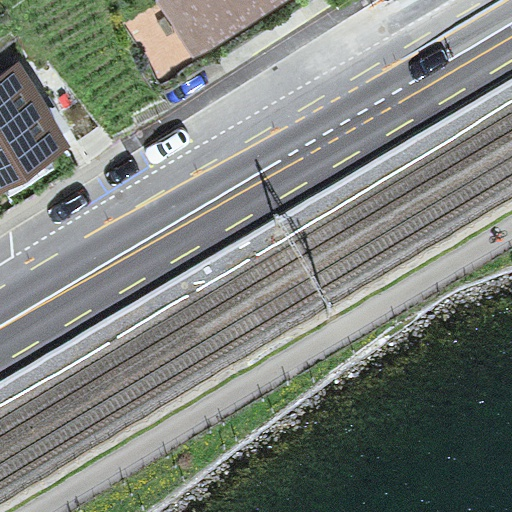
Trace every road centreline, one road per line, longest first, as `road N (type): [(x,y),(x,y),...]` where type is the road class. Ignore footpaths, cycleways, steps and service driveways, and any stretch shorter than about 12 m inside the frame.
road 1 (residential): [(31,511),(511,220)]
road 2 (primary): [(462,51),(0,324)]
